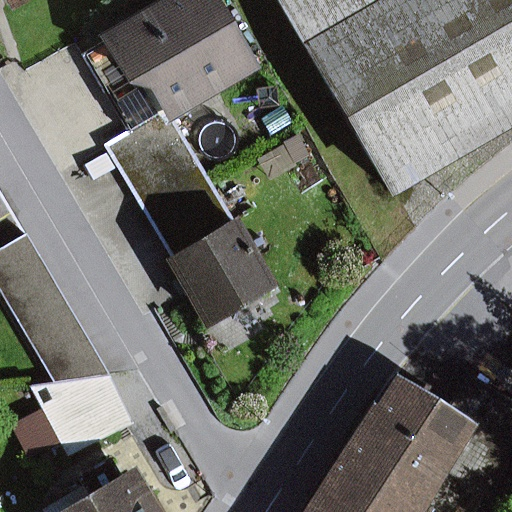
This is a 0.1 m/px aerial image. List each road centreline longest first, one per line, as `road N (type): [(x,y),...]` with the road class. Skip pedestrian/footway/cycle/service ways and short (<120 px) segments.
road 1 (residential): [(0,104),(219,454),(281,489)]
road 2 (tertiary): [(511,210),(379,347),(281,489)]
